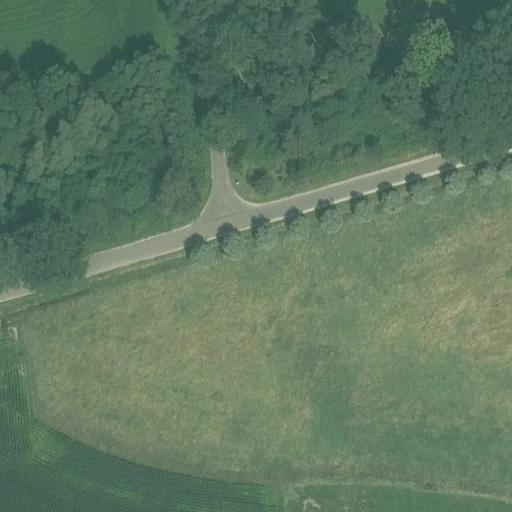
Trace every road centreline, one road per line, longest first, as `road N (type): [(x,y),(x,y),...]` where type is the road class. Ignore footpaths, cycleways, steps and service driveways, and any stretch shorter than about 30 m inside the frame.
road 1 (unclassified): [(226,228),(511,140)]
road 2 (unclassified): [(0,297),(226,228)]
road 3 (unclassified): [(226,228),(192,0)]
